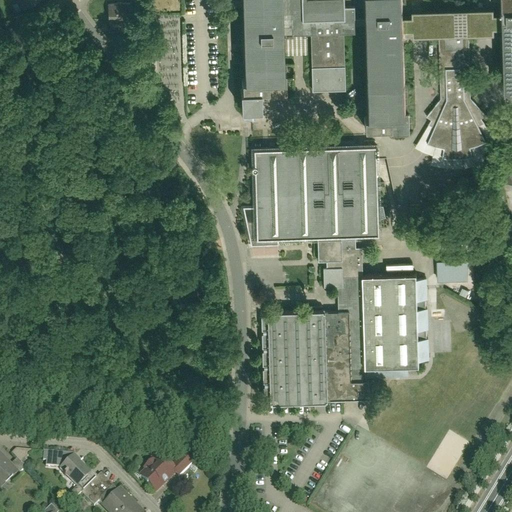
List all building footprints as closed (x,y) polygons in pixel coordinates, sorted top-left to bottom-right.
[(18,0),(24,8),(38,0),(18,0)] [(511,0),(498,0),(499,10),(493,11),(493,5),(402,7),(402,0),(360,0),(360,15),(352,15),(352,5),(342,5),(342,0),(299,0),(300,8),(280,8),(279,0),(241,0),(243,90),(238,90),(238,108),(255,108),(255,90),(264,90),(265,100),(283,99),(282,36),(306,35),(306,67),(312,67),(312,90),(343,89),(343,66),(342,34),(351,34),(351,25),(360,25),(362,127),(387,126),(387,136),(408,136),(407,115),(403,115),(402,30),(411,30),(411,36),(435,35),(437,98),(425,125),(413,147),(431,156),(429,166),(454,170),(471,168),(484,164),(481,155),(499,146),(480,119),(484,115),(469,97),(468,35),(491,34),(491,29),(502,29),(503,87),(511,86),(511,0)] [(131,22),(131,2),(108,3),(108,22),(131,22)] [(375,148),(259,151),(261,209),(249,209),(253,246),(266,246),(285,246),(284,238),(315,237),(316,262),(324,261),(324,263),(324,286),(337,286),(338,294),(338,307),(275,309),(278,402),(329,400),(329,396),(368,394),(368,377),(407,376),(407,362),(418,362),(416,274),(362,275),(362,247),(355,248),(354,231),(377,231),(375,148)] [(24,458),(27,455),(19,446),(11,454),(16,459),(10,465),(17,472),(22,468),(18,464),(24,458)] [(62,471),(80,489),(94,476),(76,457),(62,471)] [(0,487),(1,488),(13,476),(0,462),(0,487)] [(156,463),(141,477),(152,490),(168,475),(156,463)] [(107,511),(138,511),(121,493),(104,509),(107,511)]
